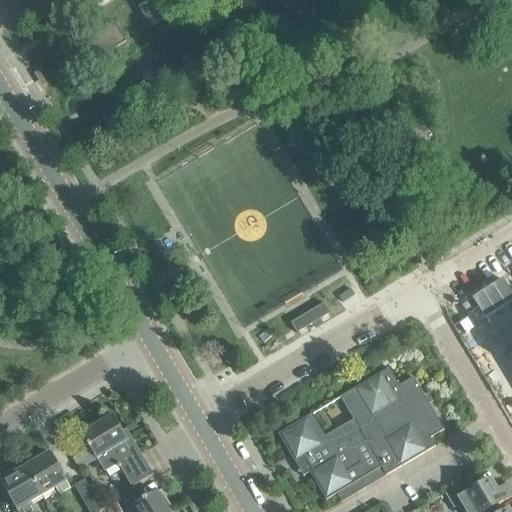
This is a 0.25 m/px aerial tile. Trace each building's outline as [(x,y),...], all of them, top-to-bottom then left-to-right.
[(138,8),(150,28),(163,21),(150,1),(138,8)] [(93,32),(103,26),(101,22),(100,22),(91,28),(93,32)] [(90,64),(126,43),(114,23),(102,30),(103,33),(81,46),(79,46),(90,64)] [(511,277),(458,305),(473,334),(511,314),(511,277)] [(278,435),(295,465),(302,461),(326,501),(363,479),(368,487),(373,484),(368,476),(389,464),(393,472),(436,447),(431,439),(444,431),(412,379),(399,387),(388,369),(278,435)] [(88,446),(87,447),(89,450),(90,449),(97,460),(105,473),(116,466),(118,469),(120,468),(132,488),(152,475),(129,437),(125,439),(112,417),(97,425),(95,422),(80,431),(82,435),(88,446)] [(42,497),(55,489),(59,496),(70,490),(49,454),(25,468),(42,497)] [(42,497),(25,468),(0,482),(17,511),(31,503),(42,497)] [(477,476),(445,495),(453,509),(463,507),(466,511),(485,511),(493,508),(511,496),(511,491),(508,485),(502,489),(503,489),(497,492),(490,481),(480,487),(475,478),(477,477),(477,476)] [(88,511),(100,511),(102,511),(84,481),(74,487),(88,511)] [(168,511),(165,506),(168,504),(161,492),(157,494),(156,492),(142,501),(139,496),(124,505),(128,511),(168,511)] [(121,511),(116,503),(102,511),(100,511),(121,511)]
